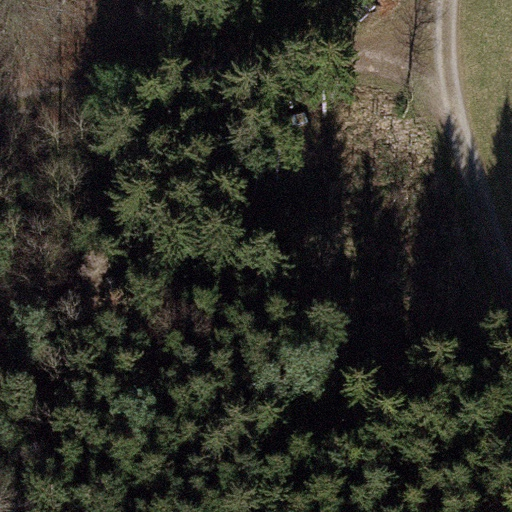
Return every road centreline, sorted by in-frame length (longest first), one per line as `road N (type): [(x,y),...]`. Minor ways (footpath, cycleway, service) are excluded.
road 1 (track): [(429,0),(392,39),(347,65),(0,120)]
road 2 (track): [(511,290),(459,118),(456,0)]
road 3 (track): [(459,118),(405,79),(347,65)]
